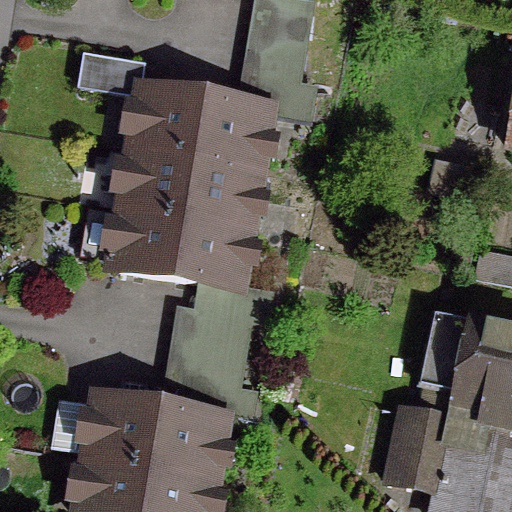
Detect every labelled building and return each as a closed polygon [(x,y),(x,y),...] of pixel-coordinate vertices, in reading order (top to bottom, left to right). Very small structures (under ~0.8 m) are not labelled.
[(258,3),(251,2),(242,58),(296,67),(305,11),(258,3)] [(242,58),(238,85),(291,94),(296,67),(242,58)] [(136,96),(137,93),(140,72),(80,61),(75,92),(135,101),(136,96)] [(234,110),(233,112),(136,96),(135,101),(126,156),(255,177),(265,118),(304,124),(309,97),(291,94),(238,85),(234,110)] [(245,236),(255,177),(126,156),(116,215),(245,236)] [(477,208),(484,177),(456,170),(449,201),(477,208)] [(245,236),(116,215),(115,223),(85,218),(78,260),(108,265),(107,275),(196,289),(235,296),(245,236)] [(511,292),(511,262),(477,256),(471,284),(511,292)] [(267,301),(235,296),(196,289),(191,319),(226,325),(245,328),(261,331),(267,301)] [(240,358),(245,329),(245,328),(226,325),(191,319),(174,316),(169,346),(240,358)] [(429,511),(511,511),(511,339),(431,322),(416,391),(453,399),(447,427),(397,416),(382,488),(432,499),(429,511)] [(168,356),(163,387),(180,389),(215,395),(233,398),(238,368),(168,356)] [(244,431),(249,401),(233,398),(215,395),(180,389),(175,419),(220,427),(244,431)] [(220,427),(175,419),(91,405),(90,413),(56,407),(48,452),(83,458),(82,464),(210,486),(220,427)] [(206,511),(210,486),(82,464),(73,511),(206,511)]
